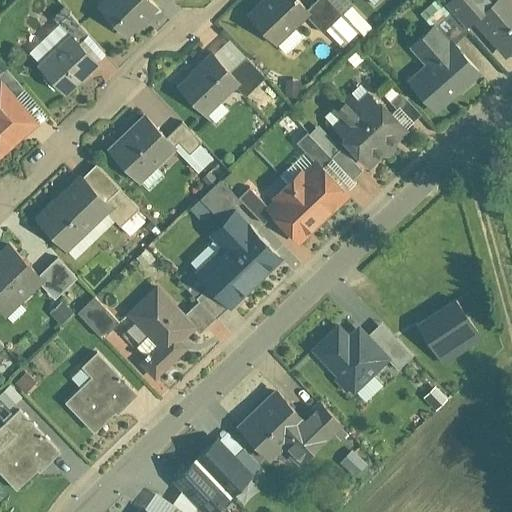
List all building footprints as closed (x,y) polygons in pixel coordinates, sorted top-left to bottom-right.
[(99,0),(129,35),(160,7),(154,0),(99,0)] [(276,42),(311,9),(308,6),(302,0),(265,0),(250,15),(276,42)] [(314,0),(308,6),(311,9),(329,27),(345,12),(343,10),(333,0),(314,0)] [(333,0),(343,10),(352,0),(333,0)] [(476,20),(498,1),(496,0),(447,0),(447,1),(469,26),(476,20)] [(476,20),(508,56),(511,51),(511,0),(499,0),(498,1),(476,20)] [(70,31),(79,41),(89,32),(70,10),(60,19),(70,31)] [(440,110),(482,72),(436,21),(410,44),(426,61),(409,76),(440,110)] [(36,60),(68,96),(102,67),(79,41),(70,31),(36,60)] [(177,82),(206,112),(242,79),(233,70),(213,48),(177,82)] [(249,55),(233,70),(242,79),(252,90),(268,75),(249,55)] [(9,68),(0,75),(0,76),(17,96),(27,88),(9,68)] [(0,158),(41,123),(17,96),(0,76),(0,158)] [(389,101),(410,125),(423,113),(402,90),(389,101)] [(346,141),(368,164),(406,128),(384,106),(381,109),(368,95),(336,126),(348,139),(346,141)] [(163,161),(180,145),(168,134),(147,110),(107,146),(141,182),(163,161)] [(184,119),(168,134),(180,145),(188,154),(204,139),(184,119)] [(335,152),(356,175),(364,167),(343,144),(335,152)] [(301,237),(352,191),(322,157),(270,203),(277,210),(301,237)] [(98,162),(84,176),(106,199),(120,186),(98,162)] [(84,176),(80,172),(35,214),(68,248),(113,206),(106,199),(84,176)] [(203,195),(224,219),(239,206),(246,200),(242,196),(224,176),(203,195)] [(265,221),(277,210),(270,203),(254,185),(242,196),(246,200),(265,221)] [(233,306),(286,258),(239,206),(224,219),(212,230),(224,243),(197,267),(212,283),(231,303),(233,306)] [(40,272),(9,240),(0,248),(0,309),(6,315),(46,278),(40,272)] [(59,255),(40,272),(46,278),(59,293),(78,275),(59,255)] [(183,338),(199,324),(187,312),(160,282),(129,310),(158,343),(140,360),(156,377),(190,346),(183,338)] [(217,316),(231,303),(212,283),(198,295),(201,299),(217,316)] [(105,334),(121,320),(97,294),(81,308),(105,334)] [(418,323),(444,362),(483,336),(458,297),(418,323)] [(75,310),(65,299),(51,312),(61,323),(75,310)] [(203,329),(217,316),(201,299),(187,312),(199,324),(203,329)] [(385,319),(369,334),(392,357),(400,366),(415,352),(385,319)] [(313,345),(356,391),(392,357),(369,334),(359,323),(349,332),(339,320),(313,345)] [(96,433),(139,391),(98,349),(82,364),(92,375),(65,402),(96,433)] [(15,380),(25,391),(38,379),(27,368),(15,380)] [(0,391),(0,399),(7,406),(18,394),(7,384),(0,391)] [(238,425),(270,460),(288,444),(302,459),(343,422),(320,398),(305,412),(280,386),(238,425)] [(61,447),(20,406),(0,425),(0,471),(17,490),(61,447)] [(176,478),(206,511),(212,511),(255,473),(238,455),(221,437),(176,478)] [(246,447),(238,455),(255,473),(263,465),(246,447)] [(339,460),(354,474),(365,462),(350,448),(339,460)] [(134,511),(153,511),(141,503),(134,511)]
